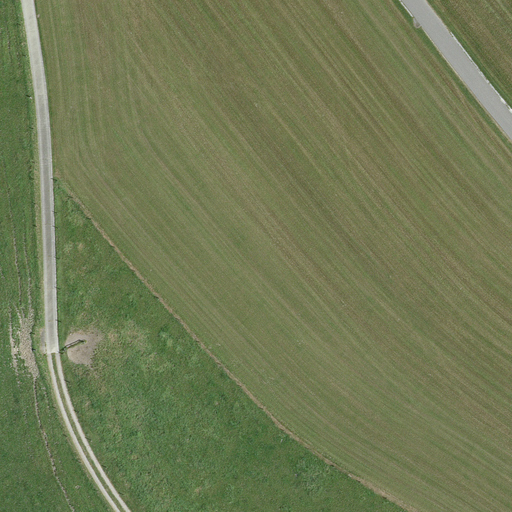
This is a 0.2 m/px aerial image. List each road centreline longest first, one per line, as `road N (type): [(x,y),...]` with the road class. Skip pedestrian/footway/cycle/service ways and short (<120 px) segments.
road 1 (track): [(122,511),(71,425),(54,367),(27,0)]
road 2 (tertiary): [(511,126),(412,0)]
